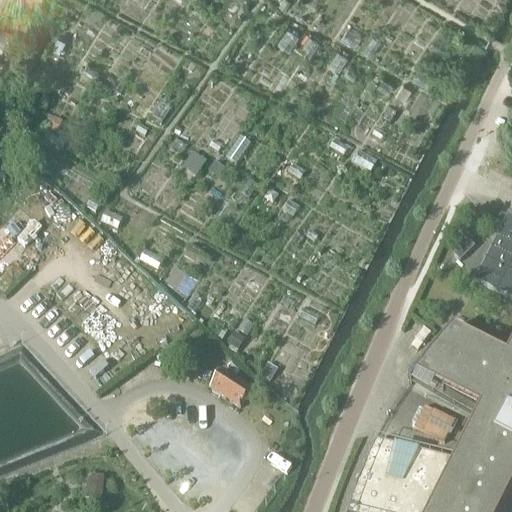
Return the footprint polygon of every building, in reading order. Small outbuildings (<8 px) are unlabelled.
[(58,38),(51,49),(59,53),(65,42),(58,38)] [(119,85),(114,92),(120,96),(125,89),(119,85)] [(403,85),(395,99),(403,104),(411,91),(403,85)] [(54,118),(48,131),(57,135),(63,122),(54,118)] [(193,154),(182,169),(196,178),(206,163),(193,154)] [(215,164),(209,173),(214,177),(221,176),(225,170),(215,164)] [(475,282),(511,300),(511,218),(508,216),(475,282)] [(460,262),(475,248),(469,241),(454,256),(460,262)] [(417,452),(401,483),(390,480),(397,447),(376,442),(364,467),(355,490),(347,511),(500,511),(511,488),(511,345),(507,355),(454,329),(432,355),(423,366),(416,375),(417,377),(481,408),(454,462),(417,452)] [(234,334),(227,345),(238,352),(245,340),(234,334)] [(268,366),(259,379),(267,385),(276,371),(268,366)] [(210,390),(225,400),(230,403),(240,410),(252,391),(222,372),(210,390)] [(83,483),(83,485),(82,492),(82,500),(86,501),(102,502),(104,478),(88,477),(87,483),(83,483)]
